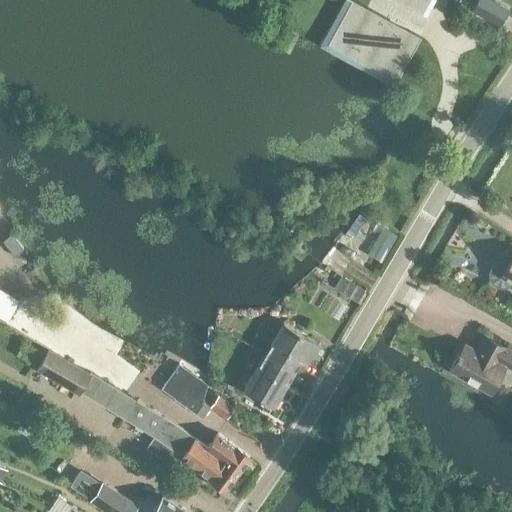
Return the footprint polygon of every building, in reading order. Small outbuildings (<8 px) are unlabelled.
[(392,85),(393,85),(420,36),(408,30),(408,31),(405,36),(386,25),(388,20),(389,20),(389,19),(354,0),(352,0),(356,2),(332,46),(394,81),(392,85)] [(403,0),(402,2),(401,3),(426,17),(426,16),(422,14),(429,0),(403,0)] [(498,25),(506,12),(485,0),(477,0),(472,10),(498,25)] [(511,254),(506,265),(502,263),(497,263),(493,265),(490,269),(488,273),(488,278),(490,282),(494,285),(498,287),(503,287),(507,284),(510,281),(511,282),(511,254)] [(359,303),(367,290),(356,283),(348,296),(359,303)] [(0,315),(10,322),(22,301),(0,288),(0,315)] [(304,363),(316,343),(300,333),(282,322),(262,356),(291,373),(299,360),(304,363)] [(511,353),(483,337),(474,352),(463,345),(458,353),(456,352),(454,356),(456,357),(449,369),(488,391),(504,364),(511,368),(511,353)] [(49,349),(37,369),(78,393),(89,374),(49,349)] [(271,406),(291,373),(262,356),(242,389),(260,400),(260,399),(271,406)] [(201,417),(209,407),(205,404),(211,385),(179,362),(161,387),(201,417)] [(226,418),(235,406),(219,394),(210,407),(226,418)] [(136,401),(124,420),(153,437),(181,457),(224,489),(246,460),(246,459),(249,455),(236,444),(217,431),(205,447),(194,439),(178,427),(136,401)] [(105,511),(133,511),(127,508),(131,501),(103,483),(90,502),(105,511)] [(187,511),(161,495),(149,511),(187,511)]
